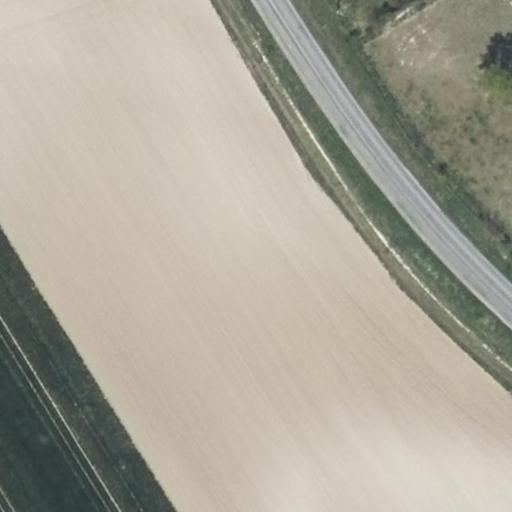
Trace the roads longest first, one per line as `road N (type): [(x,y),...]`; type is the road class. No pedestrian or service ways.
road 1 (track): [(221,0),(405,271),(511,379)]
road 2 (tertiary): [(511,305),(476,274),(368,144),(270,0)]
